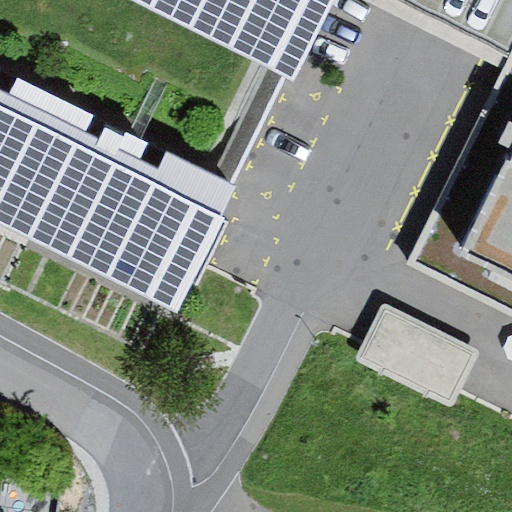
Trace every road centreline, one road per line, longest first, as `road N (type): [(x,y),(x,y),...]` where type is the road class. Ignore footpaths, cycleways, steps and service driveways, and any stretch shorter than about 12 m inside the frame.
road 1 (unclassified): [(182,479),(317,252),(427,43)]
road 2 (unclassified): [(182,479),(0,372)]
